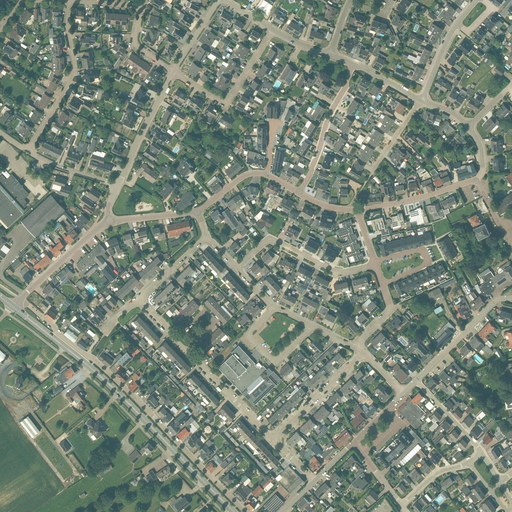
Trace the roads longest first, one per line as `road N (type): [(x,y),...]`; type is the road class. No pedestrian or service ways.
road 1 (residential): [(247,511),(101,366),(19,300)]
road 2 (secondary): [(233,511),(99,375),(12,306)]
road 3 (residential): [(29,152),(72,79),(70,1)]
road 4 (residential): [(235,267),(273,239),(334,270),(375,263)]
road 5 (residential): [(173,71),(226,102),(272,29)]
road 6 (residential): [(298,193),(351,63)]
road 7 (residential): [(416,380),(492,303),(511,298)]
road 8 (residential): [(274,440),(363,352)]
road 9 (residential): [(173,71),(120,183)]
road 10 (residential): [(274,440),(188,351)]
road 11 (residential): [(313,326),(271,360),(251,335),(277,308)]
road 12 (residential): [(357,209),(476,180)]
road 13 (residential): [(19,300),(110,221)]
